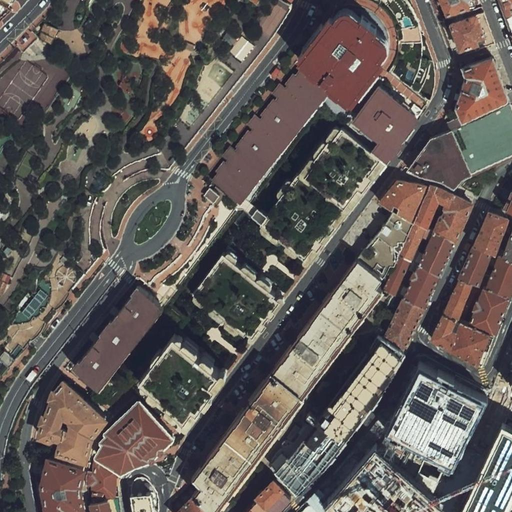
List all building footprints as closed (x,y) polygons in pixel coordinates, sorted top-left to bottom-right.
[(477,0),(440,0),(446,18),(480,7),(477,0)] [(511,31),(511,0),(497,0),(510,32),(511,31)] [(0,4),(0,22),(8,9),(0,4)] [(332,17),(298,62),(356,107),(390,64),(387,58),(394,49),(393,43),(353,10),(347,10),(338,18),(332,17)] [(484,13),(452,25),(463,54),(495,42),(484,13)] [(56,36),(58,31),(46,25),(39,40),(51,46),(56,36)] [(420,25),(402,29),(404,42),(423,38),(420,25)] [(230,51),(243,60),(255,43),(242,34),(230,51)] [(511,92),(497,51),(461,63),(467,79),(456,105),(460,117),(448,121),(451,129),(511,108),(511,92)] [(269,165),(332,94),(301,67),(294,75),(293,73),(284,83),(287,86),(285,88),(280,83),(272,92),(280,99),(276,103),(273,100),(263,113),(265,115),(261,120),(255,115),(247,125),(253,129),(251,132),(248,129),(235,146),(237,148),(235,151),(231,147),(223,155),(228,160),(226,162),(223,160),(215,171),(217,173),(212,179),(238,202),(269,165)] [(422,107),(386,82),(360,118),(387,137),(380,146),(390,153),(394,158),(406,147),(413,137),(412,136),(427,116),(426,110),(422,107)] [(473,177),(474,176),(511,162),(511,108),(451,129),(456,142),(463,156),(469,171),(472,177),(473,177)] [(306,170),(358,205),(394,158),(390,153),(380,146),(343,121),(306,170)] [(429,139),(408,170),(455,189),(468,178),(449,131),(429,139)] [(358,205),(306,170),(280,203),(257,232),(308,271),(358,205)] [(414,224),(431,186),(398,179),(378,204),(394,212),(396,207),(401,210),(398,215),(414,224)] [(458,246),(476,207),(441,187),(432,185),(431,186),(414,224),(429,231),(441,204),(445,207),(434,233),(458,246)] [(211,190),(209,192),(211,194),(216,199),(221,204),(227,198),(214,187),(211,190)] [(394,212),(377,235),(354,257),(386,281),(400,255),(414,224),(398,215),(394,212)] [(511,220),(498,218),(489,212),(473,246),(492,255),(498,258),(499,256),(511,221),(511,220)] [(429,231),(414,224),(400,255),(411,263),(422,238),(427,240),(429,231)] [(511,229),(499,256),(511,263),(511,229)] [(458,246),(434,233),(420,266),(443,280),(458,246)] [(492,255),(473,246),(460,279),(474,286),(479,288),(492,255)] [(225,251),(194,294),(250,337),(285,296),(225,251)] [(397,297),(411,263),(400,255),(386,281),(381,288),(397,297)] [(511,299),(511,263),(499,256),(498,258),(488,290),(511,299)] [(354,257),(191,479),(198,490),(189,502),(201,511),(224,511),(383,297),(377,293),(381,288),(386,281),(354,257)] [(427,310),(443,280),(420,266),(403,297),(427,310)] [(10,278),(1,274),(0,276),(0,294),(3,296),(4,293),(10,278)] [(98,380),(167,295),(150,282),(145,278),(76,363),(98,380)] [(474,286),(460,279),(443,313),(460,321),(474,286)] [(511,299),(488,290),(484,288),(469,326),(496,339),(511,300),(511,299)] [(411,344),(427,310),(403,297),(387,330),(411,344)] [(460,321),(443,313),(430,341),(452,354),(460,336),(458,334),(456,333),(460,321)] [(460,336),(452,354),(486,370),(496,339),(469,326),(462,323),(458,334),(460,336)] [(182,329),(142,381),(193,420),(233,368),(182,329)] [(379,395),(409,348),(383,335),(370,355),(332,404),(305,436),(276,469),(298,490),(302,487),(337,449),(361,419),(373,404),(379,395)] [(421,362),(389,425),(454,457),(486,395),(421,362)] [(97,425),(112,406),(67,371),(62,379),(45,409),(39,436),(52,435),(49,447),(87,455),(91,444),(97,425)] [(172,439),(132,399),(106,428),(100,450),(125,465),(159,458),(172,439)] [(511,511),(511,424),(504,420),(460,511),(511,511)] [(435,511),(444,497),(381,443),(326,498),(345,511),(435,511)] [(87,455),(49,447),(41,447),(37,473),(39,490),(42,511),(75,511),(84,510),(82,489),(84,471),(87,455)] [(114,495),(119,468),(95,454),(94,469),(89,470),(86,483),(92,484),(91,499),(114,495)] [(256,495),(273,511),(277,511),(293,495),(272,473),(256,495)] [(134,486),(129,487),(132,511),(158,511),(158,508),(159,505),(157,493),(149,481),(141,478),(135,478),(134,486)] [(116,511),(114,495),(91,499),(88,501),(91,511),(116,511)] [(273,511),(256,495),(239,511),(273,511)] [(443,501),(436,511),(454,511),(457,509),(443,501)] [(201,511),(189,502),(180,511),(201,511)]
